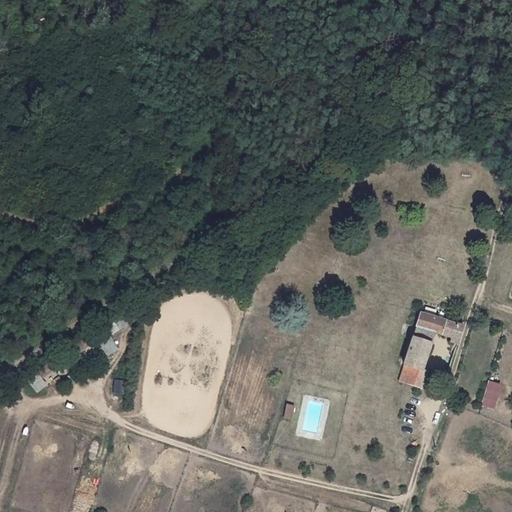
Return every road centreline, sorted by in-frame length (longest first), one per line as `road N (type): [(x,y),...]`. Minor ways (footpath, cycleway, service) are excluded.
road 1 (unclassified): [(511,101),(349,135),(214,236),(0,376)]
road 2 (unknown): [(404,498),(240,465),(110,411)]
